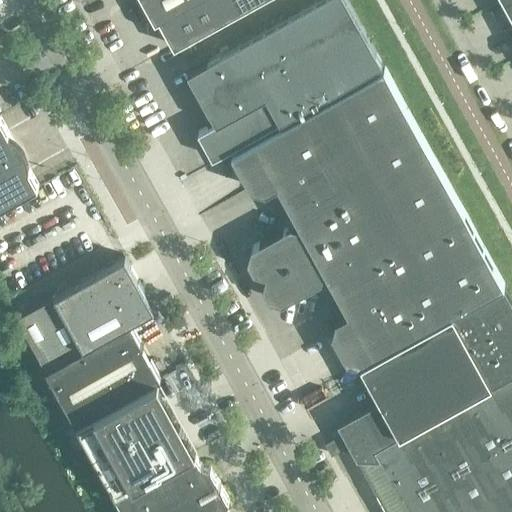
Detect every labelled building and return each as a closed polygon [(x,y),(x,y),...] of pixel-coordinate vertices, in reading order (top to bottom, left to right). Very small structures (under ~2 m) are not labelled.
[(175,45),(257,0),(144,0),(156,20),(160,18),(175,45)] [(281,120),(383,63),(347,0),(316,0),(208,60),(188,71),(216,121),(199,131),(213,157),(281,119),(281,120)] [(511,296),(385,67),(233,151),(253,187),(266,191),(279,184),(302,227),(291,223),(252,245),(248,259),(255,270),(267,274),(263,286),(270,297),(283,301),(322,279),(325,267),(349,311),(336,318),(332,331),(348,359),(361,363),(362,363),(382,398),(339,422),(358,456),(380,457),(375,447),(511,370),(511,296)] [(0,160),(19,150),(0,115),(0,114),(0,160)] [(0,206),(39,185),(19,150),(0,160),(0,206)] [(130,320),(154,307),(126,255),(55,294),(18,316),(46,368),(131,321),(130,320)] [(162,377),(131,321),(46,368),(78,424),(159,379),(162,377)] [(511,511),(511,370),(375,447),(380,457),(410,511),(511,511)] [(159,379),(78,424),(116,494),(195,451),(198,449),(159,379)] [(345,447),(339,435),(326,442),(332,454),(345,447)] [(357,464),(347,447),(333,455),(343,472),(357,464)] [(229,511),(227,508),(230,499),(211,465),(202,462),(195,451),(116,494),(126,511),(229,511)]
